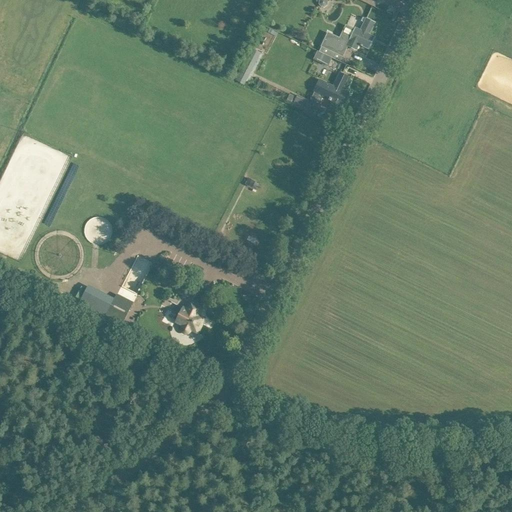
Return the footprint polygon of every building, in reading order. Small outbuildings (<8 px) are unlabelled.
[(334,53),(342,57),(347,46),(356,50),(359,44),(368,48),(374,37),(369,35),(375,23),(362,17),(360,21),(364,23),(360,30),(355,27),(348,42),(328,32),(319,52),(331,58),(334,53)] [(249,56),(249,55),(246,61),(246,62),(237,79),(244,83),(259,55),(252,50),(249,56)] [(318,52),(314,59),(328,66),(332,58),(331,58),(319,52),(318,52)] [(320,79),(310,100),(319,104),(322,96),(332,101),(330,107),(338,110),(341,104),(342,105),(347,93),(342,91),(349,77),(339,73),(334,85),(320,79)] [(292,106),(304,111),(309,99),(298,94),(292,106)] [(117,293),(106,315),(123,323),(134,302),(117,293)] [(176,322),(183,325),(182,326),(182,327),(181,328),(181,329),(181,330),(182,331),(183,332),(183,333),(184,333),(185,334),(186,334),(187,334),(188,334),(189,333),(190,333),(191,332),(191,331),(192,330),(197,333),(199,330),(200,331),(203,325),(202,324),(203,321),(202,321),(199,320),(201,317),(202,317),(198,315),(202,308),(191,302),(188,309),(183,307),(176,322)]
